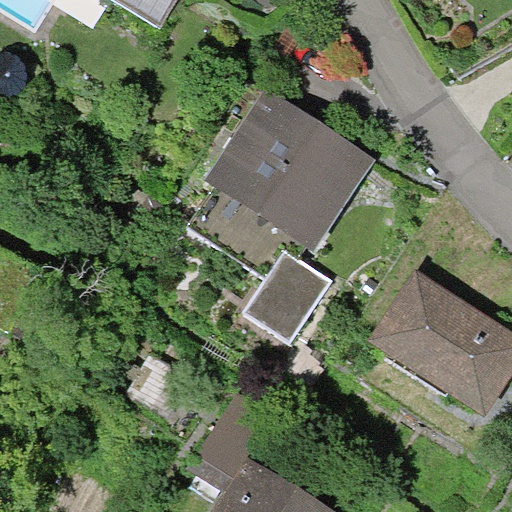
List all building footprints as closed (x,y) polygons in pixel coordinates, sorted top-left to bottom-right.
[(117,0),(162,27),(178,0),(117,0)] [(375,159),(267,87),(205,179),(314,251),(375,159)] [(0,348),(42,268),(0,245),(0,348)] [(333,282),(285,250),(243,312),(290,344),(333,282)] [(511,375),(511,330),(416,267),(368,340),(485,417),(511,375)] [(247,454),(259,462),(285,421),(238,391),(189,468),(224,490),(247,454)] [(337,511),(259,462),(247,454),(224,490),(209,511),(337,511)]
